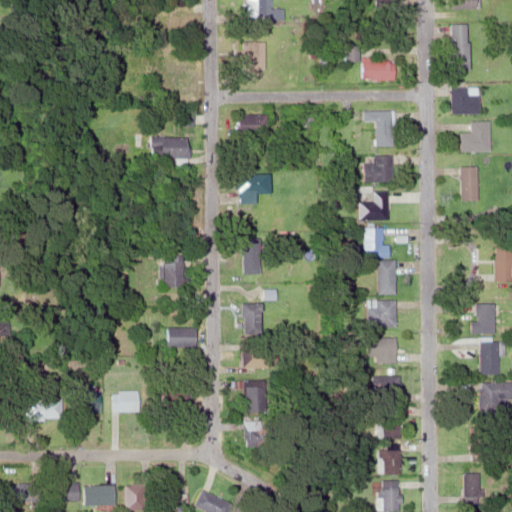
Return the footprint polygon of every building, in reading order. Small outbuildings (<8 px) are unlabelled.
[(243,0),(243,19),(277,19),(277,8),(269,8),(268,0),(243,0)] [(443,0),(443,8),(476,8),(476,0),(443,0)] [(467,69),(467,23),(447,23),(447,69),(467,69)] [(257,40),(238,41),(239,73),(258,73),(257,40)] [(338,59),(352,59),(352,44),(338,44),(338,59)] [(388,58),(357,58),(357,78),(388,78),(388,58)] [(182,63),(167,63),(167,89),(193,89),(192,70),(182,70),(182,63)] [(475,113),(475,93),(465,93),(465,86),(448,86),(448,113),(475,113)] [(371,121),(371,145),(389,145),(389,110),(361,110),(361,121),(371,121)] [(263,133),(264,113),(236,113),(235,132),(263,133)] [(487,150),(487,119),(468,119),(468,132),(457,132),(457,150),(487,150)] [(185,157),(185,135),(141,135),(141,157),(185,157)] [(370,162),(360,162),(360,180),(389,180),(389,154),(370,154),(370,162)] [(475,165),(457,165),(457,200),(475,200),(475,165)] [(253,200),(253,191),(267,191),(266,172),(233,173),(234,200),(253,200)] [(385,219),(385,189),(363,189),(363,219),(385,219)] [(363,255),(382,255),(382,226),(363,226),(363,255)] [(509,245),(492,245),(492,282),(509,282),(509,245)] [(157,285),(184,285),(184,256),(157,256),(157,285)] [(375,292),(393,292),(393,259),(375,259),(375,292)] [(393,298),(365,298),(365,326),(393,326),(393,298)] [(237,302),(237,332),(255,332),(255,302),(237,302)] [(492,332),(492,302),(473,302),(473,320),(467,320),(467,332),(492,332)] [(192,345),(192,326),(160,326),(160,345),(192,345)] [(394,361),(394,336),(365,336),(365,361),(394,361)] [(476,340),(476,373),(497,373),(497,354),(503,354),(503,340),(476,340)] [(236,366),(265,366),(265,341),(236,341),(236,366)] [(397,401),(397,374),(372,374),(372,401),(397,401)] [(259,379),(237,379),(237,413),(259,413),(259,379)] [(505,416),(505,381),(478,381),(478,416),(505,416)] [(69,386),(69,409),(99,409),(99,386),(69,386)] [(156,407),(180,407),(180,388),(156,388),(156,407)] [(136,409),(136,390),(108,390),(108,409),(136,409)] [(61,416),(61,397),(24,397),(24,417),(61,416)] [(377,439),(397,439),(397,410),(377,410),(377,439)] [(251,426),(242,423),(239,436),(248,439),(251,426)] [(398,443),(379,443),(379,473),(398,473),(398,443)] [(478,497),(478,472),(460,472),(460,497),(478,497)] [(50,501),(76,501),(76,481),(50,480),(50,501)] [(379,480),(379,509),(398,509),(398,480),(379,480)] [(2,482),(2,500),(37,500),(37,482),(2,482)] [(80,504),(112,504),(112,483),(80,483),(80,504)] [(122,507),(143,507),(143,483),(122,483),(122,507)] [(177,501),(177,484),(155,484),(155,501),(177,501)] [(202,511),(220,511),(225,502),(197,488),(189,505),(202,511)]
